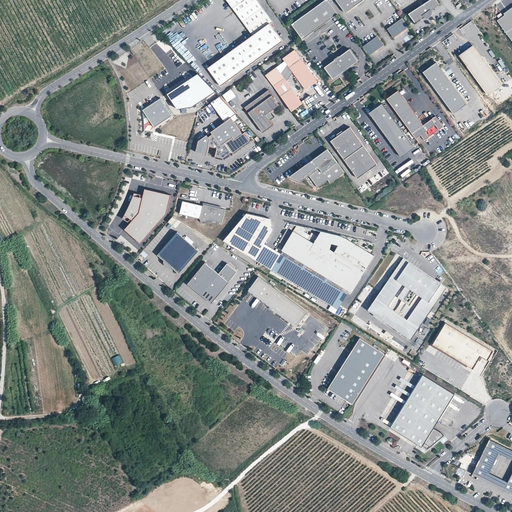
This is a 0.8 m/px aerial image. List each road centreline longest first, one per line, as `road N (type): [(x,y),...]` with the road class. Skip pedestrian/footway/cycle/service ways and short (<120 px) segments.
road 1 (residential): [(26,157),(34,182),(272,381),(428,477)]
road 2 (residential): [(240,185),(483,0)]
road 3 (residential): [(41,140),(240,185)]
road 4 (residential): [(191,0),(45,93),(31,114)]
road 5 (residential): [(240,185),(426,230)]
road 6 (track): [(0,278),(0,398)]
